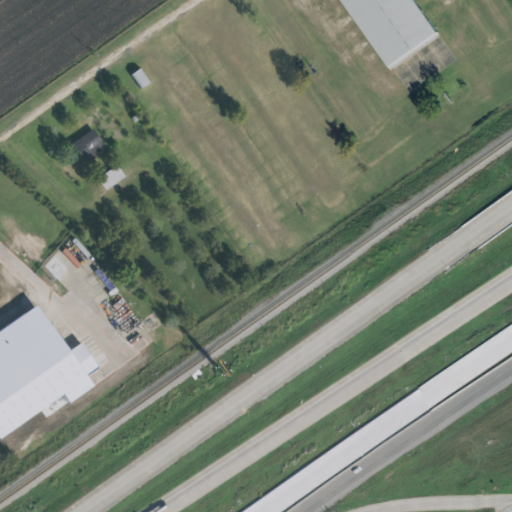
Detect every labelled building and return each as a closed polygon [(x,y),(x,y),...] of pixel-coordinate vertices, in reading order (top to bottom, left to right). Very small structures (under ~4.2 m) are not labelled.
[(414,0),(340,0),(392,71),(441,36),(414,0)] [(138,68),(129,75),(140,89),(149,82),(138,68)] [(72,144),(82,159),(104,145),(93,130),(72,144)] [(115,165),(96,178),(104,188),(123,176),(115,165)] [(33,305),(0,328),(0,436),(59,394),(66,403),(91,386),(33,305)]
